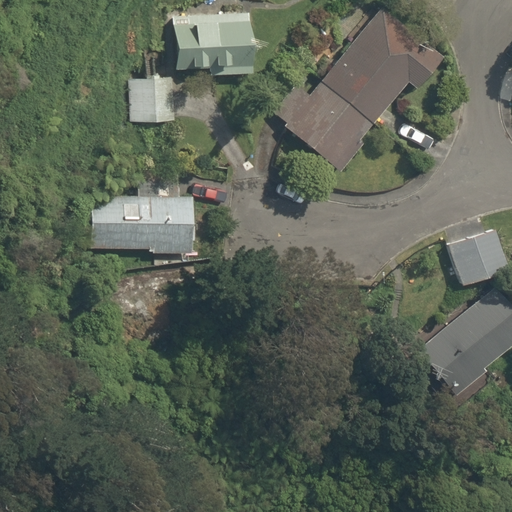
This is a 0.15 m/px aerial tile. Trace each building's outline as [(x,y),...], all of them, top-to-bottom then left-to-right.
[(282,126),(339,171),(362,142),(359,140),(406,81),(414,88),(440,55),(380,7),(309,95),(295,84),(273,112),(285,122),(282,126)] [(208,68),(208,75),(251,73),(247,12),(172,17),(175,70),(208,68)] [(132,79),(134,122),(172,120),(170,77),(132,79)] [(188,252),(191,195),(172,195),(174,165),(132,163),(131,170),(124,169),(123,180),(134,180),(133,197),(87,195),(85,245),(148,247),(148,250),(188,252)] [(457,282),(502,270),(492,231),(446,244),(457,282)] [(82,262),(83,273),(104,271),(103,260),(82,262)] [(415,366),(448,408),(489,376),(479,364),(511,337),(511,314),(491,287),(412,350),(421,361),(415,366)]
